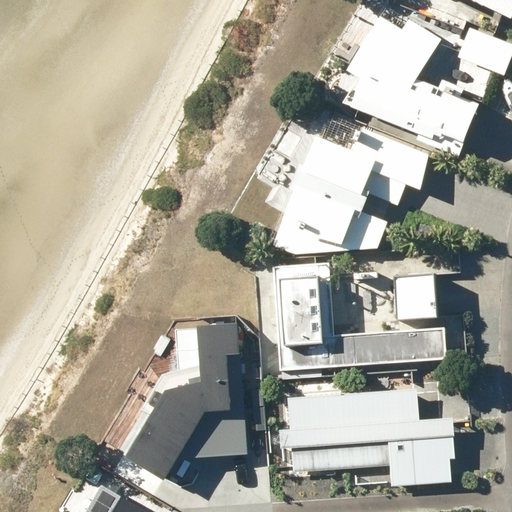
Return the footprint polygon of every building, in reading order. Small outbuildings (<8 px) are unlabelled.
[(511,0),(451,0),(453,1),(453,0),(468,0),(509,20),(511,14),(511,0)] [(511,45),(469,28),(457,57),(502,76),(511,52),(511,45)] [(418,134),(415,140),(458,156),(480,95),(441,81),(438,90),(367,65),(350,110),(418,134)] [(315,140),(272,247),(292,255),(375,251),(386,223),(361,213),(368,195),(397,206),(405,186),(419,192),(429,155),(365,129),(354,155),(315,140)] [(328,263),(273,265),(278,372),(281,372),(282,379),(320,377),(320,368),(446,362),(444,330),(332,335),(328,263)] [(392,280),(396,322),(437,319),(433,276),(392,280)] [(205,327),(210,375),(176,386),(132,453),(171,478),(218,407),(241,405),(236,350),(251,349),(248,323),(205,327)] [(289,430),(279,431),(281,451),(290,450),(292,471),(389,466),(391,487),(450,483),(449,458),(454,458),(451,418),(418,420),(416,390),(287,398),(289,430)] [(143,511),(101,488),(87,511),(143,511)]
